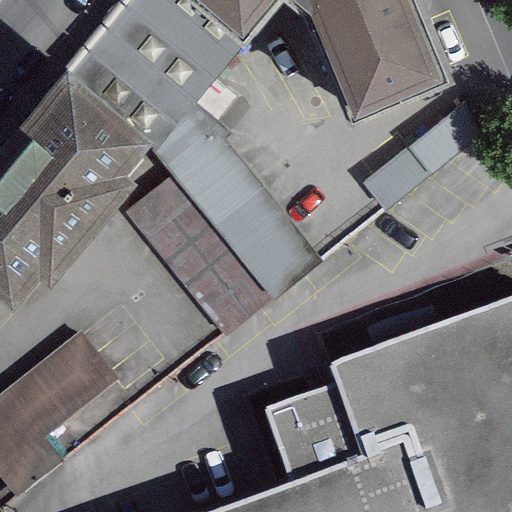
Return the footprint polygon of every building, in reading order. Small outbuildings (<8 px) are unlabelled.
[(220,0),(237,14),(248,0),(304,0),(344,94),(442,57),(417,0),(220,0)] [(0,287),(9,293),(143,135),(68,70),(20,128),(33,142),(0,179),(0,287)] [(462,114),(374,169),(390,193),(477,138),(462,114)] [(511,511),(511,304),(333,371),(341,393),(254,425),(276,486),(206,511),(511,511)] [(66,461),(48,438),(121,380),(82,332),(0,397),(0,475),(19,498),(66,461)]
